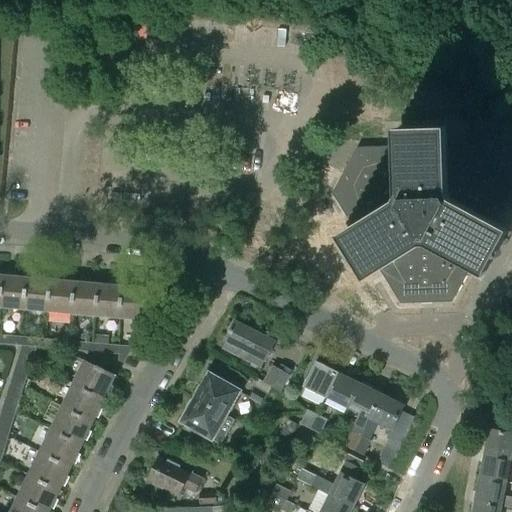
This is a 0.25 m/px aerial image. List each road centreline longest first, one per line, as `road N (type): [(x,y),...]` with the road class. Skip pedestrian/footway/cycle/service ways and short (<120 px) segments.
road 1 (residential): [(404,511),(449,414),(443,388),(213,265)]
road 2 (residential): [(90,511),(213,265)]
road 3 (residential): [(213,265),(167,248),(0,233)]
